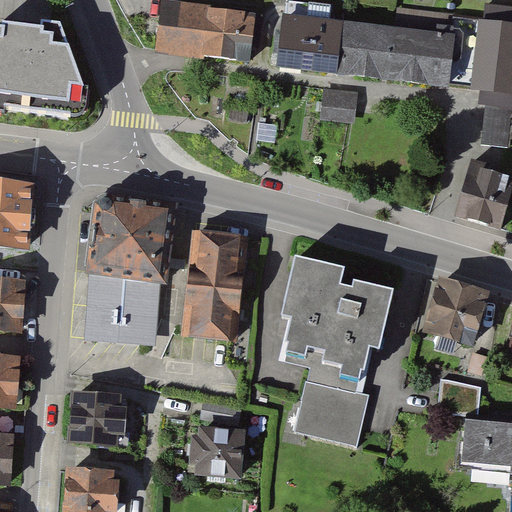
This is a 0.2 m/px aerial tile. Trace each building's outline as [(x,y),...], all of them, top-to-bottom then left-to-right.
[(249,63),(255,8),(181,0),(161,0),(155,52),(249,63)] [(450,91),(456,34),(278,14),(271,71),(450,91)] [(63,28),(0,18),(0,108),(82,119),(84,86),(63,28)] [(511,33),(480,30),(472,94),(511,98),(511,33)] [(359,93),(322,90),(320,122),(357,124),(359,93)] [(466,192),(504,204),(511,179),(511,168),(477,157),(466,192)] [(34,185),(0,181),(0,250),(25,254),(34,185)] [(173,208),(89,202),(80,349),(164,354),(173,208)] [(249,239),(189,231),(173,345),(233,353),(249,239)] [(399,288),(290,258),(264,350),(309,363),(290,429),(355,447),(399,288)] [(0,330),(19,332),(23,280),(0,278),(0,330)] [(491,295),(435,278),(418,337),(474,354),(491,295)] [(18,362),(0,360),(0,413),(13,415),(18,362)] [(487,388),(438,380),(434,405),(483,413),(487,388)] [(125,399),(69,394),(65,441),(121,446),(125,399)] [(511,425),(463,421),(460,465),(511,469),(511,425)] [(251,432),(195,424),(187,481),(242,489),(251,432)] [(16,439),(0,437),(0,489),(12,491),(16,439)] [(121,511),(122,472),(66,471),(65,511),(121,511)]
